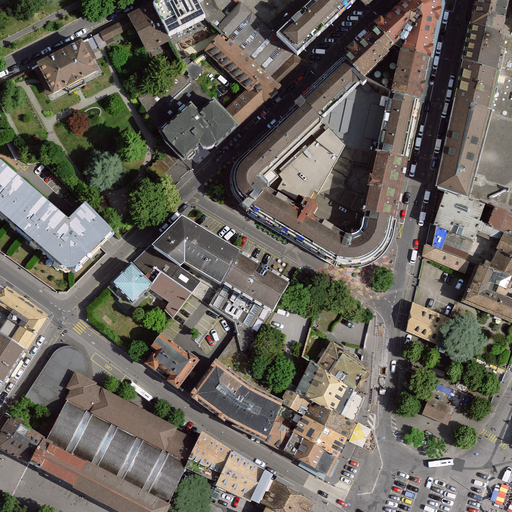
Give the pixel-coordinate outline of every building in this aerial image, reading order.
[(206,20),(195,0),(163,0),(153,5),(171,38),(206,20)] [(214,0),(195,0),(206,20),(217,28),(227,17),(220,10),(214,0)] [(234,0),(241,3),(279,39),(314,6),(319,0),(234,0)] [(334,26),(361,0),(360,0),(319,0),(314,6),(334,26)] [(446,0),(414,0),(386,28),(406,48),(409,51),(436,57),(449,1),(446,0)] [(481,0),(475,27),(497,31),(504,0),(481,0)] [(511,4),(511,2),(511,0),(504,0),(497,31),(511,36),(511,4)] [(279,39),(241,3),(227,17),(217,28),(224,35),(280,89),(305,64),(299,59),(279,39)] [(153,5),(130,18),(135,27),(148,50),(171,38),(153,5)] [(299,59),(334,26),(314,6),(279,39),(299,59)] [(107,42),(135,27),(130,18),(102,33),(107,42)] [(217,28),(206,20),(171,38),(185,69),(208,52),(224,35),(217,28)] [(471,47),(467,62),(495,70),(499,48),(494,47),(497,31),(475,27),(471,47)] [(406,48),(386,28),(354,60),(374,80),(406,48)] [(499,48),(495,70),(511,75),(511,36),(497,31),(494,47),(499,48)] [(109,45),(107,42),(102,33),(94,37),(101,50),(109,45)] [(280,89),(224,35),(208,52),(248,91),(252,87),(268,102),(280,89)] [(97,73),(81,44),(38,67),(54,96),(97,73)] [(406,48),(374,80),(399,98),(409,51),(406,48)] [(409,51),(399,98),(426,104),(436,57),(409,51)] [(374,80),(354,60),(311,103),(331,123),(374,80)] [(467,62),(458,101),(485,109),(495,70),(467,62)] [(202,118),(217,104),(185,69),(139,99),(162,137),(193,108),(202,118)] [(510,116),(511,117),(511,75),(495,70),(485,109),(490,110),(510,116)] [(375,154),(387,157),(394,125),(399,98),(374,80),(331,123),(328,126),(349,149),(375,154)] [(252,87),(248,91),(226,114),(241,130),(268,102),(252,87)] [(399,98),(394,125),(420,131),(426,104),(399,98)] [(458,101),(438,191),(465,198),(490,110),(485,109),(458,101)] [(331,123),(311,103),(270,144),(290,164),(328,126),(331,123)] [(226,114),(217,104),(202,118),(226,143),(241,130),(226,114)] [(193,108),(162,137),(167,142),(182,158),(187,163),(203,148),(211,157),(226,143),(202,118),(193,108)] [(511,214),(511,117),(510,116),(490,110),(465,198),(480,205),(474,222),(481,225),(488,207),(511,214)] [(394,125),(387,157),(413,163),(420,131),(394,125)] [(322,196),(349,149),(328,126),(290,164),(263,190),(307,216),(319,194),(322,196)] [(182,158),(167,142),(161,147),(167,154),(149,170),(159,180),(182,158)] [(290,164),(270,144),(244,170),(263,190),(290,164)] [(375,154),(349,149),(322,196),(349,211),(374,219),(377,201),(360,196),(348,190),(346,185),(356,164),(372,167),(375,154)] [(374,219),(400,224),(409,181),(413,163),(387,157),(383,176),(377,201),(374,219)] [(0,219),(8,226),(35,196),(0,165),(0,219)] [(263,190),(244,170),(241,177),(239,184),(239,189),(239,196),(240,200),(241,203),(244,207),(250,212),(263,190)] [(263,190),(250,212),(342,267),(355,244),(307,216),(263,190)] [(430,227),(445,232),(469,241),(473,231),(486,236),(489,229),(481,225),(474,222),(480,205),(465,198),(438,191),(430,227)] [(373,226),(374,219),(349,211),(322,196),(319,194),(307,216),(355,244),(361,243),(366,241),(369,238),(371,233),(373,226)] [(43,257),(69,227),(35,196),(8,226),(43,257)] [(489,229),(511,238),(511,214),(488,207),(481,225),(489,229)] [(69,227),(43,257),(61,273),(65,275),(70,276),(75,275),(79,273),(114,233),(86,208),(69,227)] [(361,243),(355,244),(387,257),(390,253),(392,250),(394,247),(396,242),(397,238),(400,224),(374,219),(373,226),(371,233),(369,238),(366,241),(361,243)] [(226,290),(245,258),(185,223),(156,252),(185,271),(188,268),(226,290)] [(430,227),(425,246),(438,251),(445,232),(430,227)] [(494,250),(511,257),(511,238),(489,229),(486,236),(495,240),(491,249),(494,250)] [(355,244),(342,267),(350,269),(358,270),(365,270),(372,268),(380,263),(384,260),(387,257),(355,244)] [(438,251),(425,246),(423,258),(468,276),(473,264),(438,251)] [(185,271),(156,252),(152,249),(136,264),(155,284),(153,289),(150,292),(169,305),(166,312),(174,320),(202,283),(185,271)] [(479,267),(511,279),(511,257),(494,250),(486,263),(482,261),(479,267)] [(226,290),(215,308),(240,322),(240,332),(242,355),(249,360),(293,287),(245,258),(226,290)] [(511,324),(511,279),(479,267),(473,264),(468,276),(457,303),(511,324)] [(153,289),(133,268),(114,286),(134,307),(150,292),(153,289)] [(0,336),(24,353),(47,320),(5,291),(0,299),(0,336)] [(448,319),(413,305),(407,331),(439,343),(446,324),(449,319),(448,319)] [(453,305),(448,319),(449,319),(446,324),(456,328),(464,309),(453,305)] [(233,423),(266,371),(249,360),(242,355),(240,332),(193,399),(233,423)] [(0,379),(4,382),(24,353),(0,336),(0,379)] [(159,356),(149,369),(181,391),(200,365),(162,338),(152,351),(159,356)] [(60,341),(26,398),(38,405),(49,386),(47,385),(52,376),(58,379),(66,366),(82,376),(91,360),(60,341)] [(319,370),(358,395),(371,375),(348,360),(351,356),(335,346),(319,370)] [(305,392),(355,420),(363,398),(358,395),(319,370),(316,367),(305,392)] [(233,423),(268,443),(279,423),(286,411),(298,388),(266,371),(233,423)] [(37,467),(124,511),(165,511),(189,467),(195,456),(202,442),(82,380),(52,438),(37,467)] [(286,411),(346,442),(355,420),(305,392),(298,388),(286,411)] [(452,409),(425,399),(418,416),(446,426),(452,409)] [(279,423),(339,455),(346,442),(286,411),(279,423)] [(0,447),(37,467),(52,438),(12,414),(0,431),(0,447)] [(268,443),(329,473),(339,455),(279,423),(268,443)] [(206,433),(202,442),(195,456),(228,472),(237,452),(206,433)] [(228,472),(223,482),(268,503),(280,477),(237,452),(228,472)] [(223,482),(228,472),(195,456),(189,467),(223,482)] [(300,490),(280,477),(268,503),(271,504),(291,511),(300,490)] [(313,511),(318,502),(300,490),(291,511),(313,511)] [(222,494),(218,503),(237,511),(241,503),(222,494)] [(208,511),(226,511),(228,510),(213,503),(208,511)]
